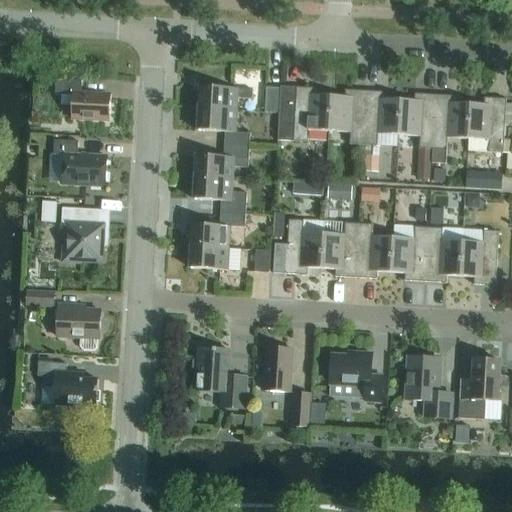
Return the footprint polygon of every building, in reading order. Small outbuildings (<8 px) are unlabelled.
[(110,121),(111,95),(82,93),(83,81),(57,79),(56,95),(75,96),(73,119),(110,121)] [(199,109),(238,111),(239,99),(253,99),(254,90),(201,87),(199,109)] [(281,88),(267,87),(266,113),(279,113),(281,88)] [(330,132),(332,97),(319,96),(319,89),(282,87),(278,141),(309,143),(309,131),(330,132)] [(332,97),(330,132),(351,133),(350,145),(364,146),(367,91),(346,90),(346,97),(332,97)] [(379,134),(400,136),(402,100),(388,100),(388,93),(367,91),(364,146),(378,146),(379,134)] [(402,100),(400,136),(420,137),(420,149),(433,149),(437,95),(416,94),(415,101),(402,100)] [(448,138),(470,140),(472,104),(457,104),(458,96),(437,95),(433,149),(434,150),(433,163),(447,164),(448,138)] [(485,105),(472,104),(470,140),(490,141),(489,153),(504,154),(507,99),(485,98),(485,105)] [(237,133),(238,111),(199,109),(198,131),(226,133),(225,145),(250,146),(251,134),(237,133)] [(106,187),(108,157),(79,155),(79,142),(55,140),(55,154),(65,155),(64,185),(106,187)] [(250,146),(225,145),(224,157),(197,155),(196,178),(234,180),(235,167),(249,168),(250,146)] [(364,172),(379,173),(380,147),(365,146),(364,172)] [(431,181),(433,149),(420,149),(418,180),(431,181)] [(502,191),(503,174),(468,172),(467,189),(502,191)] [(234,180),(196,178),(194,200),(222,201),(221,214),(247,215),(248,193),(233,193),(234,180)] [(295,190),(324,195),(326,182),(297,178),(295,190)] [(353,187),(328,186),(328,200),(352,201),(353,187)] [(380,203),(381,189),(363,188),(362,201),(380,203)] [(64,246),(63,263),(81,264),(82,262),(104,263),(106,225),(98,224),(99,210),(63,208),(63,224),(67,224),(66,246),(64,246)] [(193,224),(192,246),(230,249),(231,227),(246,228),(247,215),(221,214),(221,226),(193,224)] [(309,268),(323,269),(325,234),(304,233),(304,221),(290,220),(288,245),(276,244),(274,274),(308,276),(309,268)] [(345,235),(325,234),(323,269),(336,270),(336,277),(357,278),(360,224),(346,223),(345,235)] [(374,225),(360,224),(357,278),(378,280),(378,272),(392,273),(394,238),(373,237),(374,225)] [(405,281),(426,282),(429,228),(415,227),(415,239),(394,238),(392,273),(406,274),(405,281)] [(448,276),(462,277),(464,242),(443,241),(443,229),(429,228),(426,282),(448,284),(448,276)] [(464,242),(462,277),(475,278),(475,285),(496,286),(500,232),(485,231),(484,243),(464,242)] [(229,271),(230,249),(192,246),(190,269),(229,271)] [(271,251),(257,250),(256,272),(270,273),(271,251)] [(55,308),(55,293),(28,291),(27,307),(55,308)] [(76,306),(59,305),(58,337),(81,338),(81,348),(83,351),(95,352),(99,348),(99,339),(101,339),(102,311),(75,310),(76,306)] [(290,393),(293,349),(269,348),(266,392),(290,393)] [(199,375),(198,391),(224,393),(223,409),(245,410),(247,377),(229,376),(231,351),(200,349),(200,359),(197,359),(194,361),(193,373),(196,375),(199,375)] [(382,403),(384,377),(372,376),(373,354),(359,353),(358,357),(333,355),(331,386),(367,388),(366,402),(382,403)] [(452,419),(453,395),(438,394),(440,359),(410,358),(408,400),(427,401),(426,418),(452,419)] [(54,359),(40,359),(39,377),(43,377),(43,387),(56,388),(55,405),(97,408),(99,380),(67,378),(68,364),(54,363),(54,359)] [(499,402),(501,362),(475,360),(473,392),(461,391),(459,419),(485,420),(487,401),(499,402)] [(312,394),(295,393),(293,428),(310,428),(312,394)]
